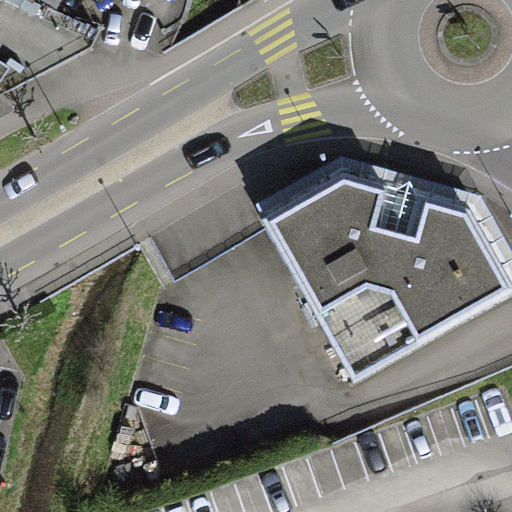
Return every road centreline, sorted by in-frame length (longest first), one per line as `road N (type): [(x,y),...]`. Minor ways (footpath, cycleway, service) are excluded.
road 1 (primary): [(382,41),(290,75),(0,231)]
road 2 (primary): [(382,41),(389,69),(429,111),(457,120),(511,110)]
